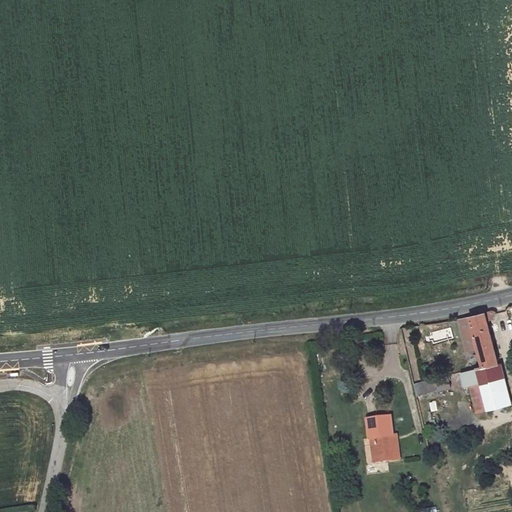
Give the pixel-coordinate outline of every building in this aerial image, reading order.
[(498,364),(487,321),(493,319),(496,314),(496,312),(491,311),(469,317),(483,367),(498,364)] [(511,404),(501,363),(498,364),(483,367),(461,373),(464,387),(470,386),(476,413),(511,404)] [(450,387),(447,376),(434,380),(436,390),(437,390),(450,387)] [(434,380),(433,379),(414,384),(417,395),(436,390),(434,380)] [(393,435),(391,416),(367,419),(369,438),(371,438),(378,437),(378,443),(375,443),(377,462),(400,459),(397,440),(394,441),(393,435)]
